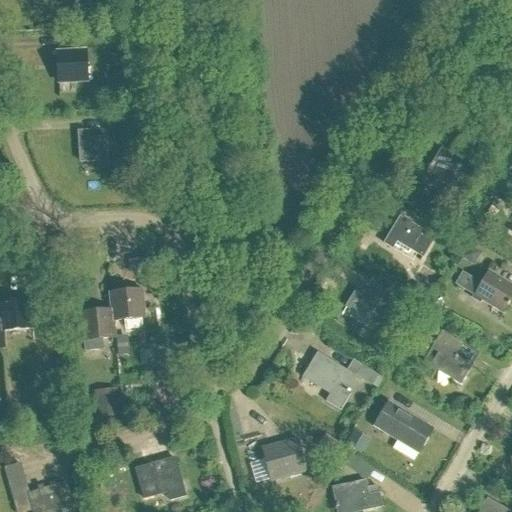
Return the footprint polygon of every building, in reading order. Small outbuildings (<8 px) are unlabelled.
[(57,54),(58,84),(86,82),(85,60),(67,60),(67,53),(57,54)] [(106,88),(127,87),(126,72),(106,73),(106,88)] [(78,133),(80,163),(107,161),(106,139),(88,140),(87,132),(78,133)] [(463,197),(471,183),(477,173),(440,151),(426,175),(463,197)] [(511,209),(511,191),(506,188),(498,201),(511,209)] [(399,218),(384,245),(383,246),(393,252),(394,249),(408,257),(410,253),(422,260),(435,239),(399,218)] [(145,259),(128,260),(130,274),(146,273),(145,259)] [(462,274),(456,286),(502,314),(511,297),(511,287),(488,273),(481,286),(462,274)] [(383,295),(369,287),(361,282),(345,308),(353,313),(350,319),(366,329),(374,316),(371,314),(383,295)] [(425,305),(432,293),(417,285),(411,296),(425,305)] [(142,329),(141,319),(144,318),(141,292),(109,295),(111,311),(112,311),(113,321),(114,321),(124,320),(125,331),(142,329)] [(449,294),(441,305),(469,327),(478,315),(449,294)] [(1,332),(2,332),(32,329),(30,302),(0,304),(0,321),(0,322),(1,332)] [(112,311),(111,311),(81,314),(83,341),(102,339),(115,338),(114,321),(113,321),(112,311)] [(455,358),(462,345),(442,333),(432,349),(438,353),(430,367),(460,385),(471,367),(455,358)] [(103,349),(102,339),(83,341),(84,351),(103,349)] [(317,355),(303,379),(328,394),(323,401),(340,412),(350,394),(337,386),(340,382),(348,387),(354,377),(372,388),(377,379),(380,381),(383,377),(379,375),(378,377),(353,362),(346,372),(317,355)] [(389,375),(394,378),(399,378),(403,373),(402,366),(397,363),(391,364),(388,369),(389,375)] [(97,420),(119,417),(117,396),(94,399),(97,420)] [(388,403),(373,427),(418,455),(433,431),(388,403)] [(354,431),(344,447),(356,454),(366,438),(354,431)] [(326,435),(317,448),(331,457),(339,444),(326,435)] [(269,448),(261,450),(269,483),(278,480),(306,473),(297,440),(269,448)] [(0,445),(0,469),(21,470),(21,446),(0,445)] [(345,449),(337,461),(348,468),(355,456),(345,449)] [(175,460),(153,466),(135,471),(144,500),(167,493),(170,502),(185,497),(175,460)] [(26,479),(10,484),(13,496),(29,491),(26,479)] [(86,485),(90,500),(102,497),(98,482),(86,485)] [(332,489),(337,511),(360,511),(381,508),(378,495),(368,497),(365,482),(332,489)] [(73,511),(66,484),(28,495),(32,511),(73,511)] [(508,511),(487,500),(480,511),(508,511)]
